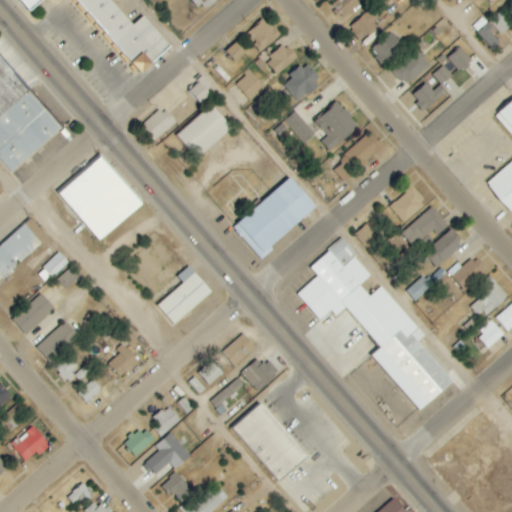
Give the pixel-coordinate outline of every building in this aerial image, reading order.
[(18,0),(28,11),(40,0),(77,0),(138,73),(169,47),(143,16),(131,26),(110,0),(18,0)] [(192,0),(203,12),(215,0),(192,0)] [(337,0),(332,5),(344,18),(360,4),(356,0),(337,0)] [(371,23),(379,15),(373,8),(348,30),(360,43),(376,29),(371,23)] [(499,34),(511,25),(501,12),(489,21),(499,34)] [(501,37),(482,17),(472,27),(491,47),(501,37)] [(247,35),(262,52),(281,34),(266,18),(247,35)] [(378,55),(374,58),(382,67),(406,45),(392,31),(372,49),(378,55)] [(245,53),(236,42),(226,51),(234,61),(245,53)] [(277,76),(298,60),(286,44),(265,60),(277,76)] [(465,44),(447,58),(458,72),(476,58),(465,44)] [(404,85),(430,66),(419,50),(392,68),(404,85)] [(0,162),(9,173),(61,130),(0,56),(0,162)] [(321,83),(308,62),(289,75),(292,79),(284,84),(295,101),(321,83)] [(431,75),(440,85),(451,76),(442,66),(431,75)] [(234,84),(249,100),(264,87),(249,70),(234,84)] [(213,87),(201,76),(187,91),(199,102),(213,87)] [(439,85),(433,89),(428,82),(411,95),(423,111),(446,94),(439,85)] [(511,100),(494,116),(511,136),(511,161),(486,184),(511,213),(511,212),(511,100)] [(327,136),(321,142),(330,152),(359,126),(337,102),(314,122),(327,136)] [(175,134),(193,159),(232,131),(213,106),(175,134)] [(153,141),(176,123),(170,114),(165,118),(160,110),(141,125),(153,141)] [(315,130),(291,112),(276,132),(281,136),(286,128),(306,143),(315,130)] [(343,154),(356,170),(382,149),(375,141),(372,143),(366,136),(343,154)] [(97,242),(141,204),(98,155),(55,193),(97,242)] [(349,178),(340,166),(334,170),(343,182),(349,178)] [(316,209),(290,178),(231,227),(257,258),(316,209)] [(426,202),(412,186),(388,207),(403,223),(426,202)] [(433,231),(437,236),(448,226),(432,207),(402,234),(414,248),(433,231)] [(0,279),(47,239),(29,219),(0,243),(0,279)] [(369,223),(355,233),(367,250),(381,240),(369,223)] [(436,269),(461,246),(447,232),(423,255),(436,269)] [(418,411),(452,381),(418,342),(424,336),(381,287),(369,297),(359,286),(370,276),(354,258),(357,255),(343,238),(309,268),(317,277),(297,294),(320,320),(330,311),(335,317),(345,308),(379,348),(370,356),(418,411)] [(52,278),(68,262),(59,252),(42,268),(52,278)] [(465,291),(484,272),(472,259),(452,277),(465,291)] [(154,306),(170,326),(210,293),(187,266),(175,276),(181,284),(154,306)] [(65,289),(78,277),(70,268),(57,280),(65,289)] [(415,301),(432,286),(422,276),(406,291),(415,301)] [(468,305),(481,320),(507,296),(493,281),(468,305)] [(10,319),(23,334),(52,308),(39,294),(10,319)] [(511,328),(511,303),(495,319),(507,333),(511,328)] [(36,348),(51,363),(79,336),(65,321),(36,348)] [(504,334),(492,321),(475,336),(487,349),(504,334)] [(255,347),(242,333),(221,353),(234,367),(255,347)] [(107,361),(119,378),(138,365),(125,347),(107,361)] [(54,369),(64,381),(80,369),(70,356),(54,369)] [(241,373),(256,391),(279,373),(268,360),(257,369),(252,363),(241,373)] [(208,386),(223,374),(212,361),(197,373),(208,386)] [(188,382),(199,395),(204,390),(193,377),(188,382)] [(77,395),(87,404),(101,389),(91,379),(77,395)] [(214,407),(244,388),(239,380),(209,399),(214,407)] [(0,405),(8,399),(0,389),(0,405)] [(231,429),(278,482),(307,457),(260,404),(231,429)] [(153,428),(159,437),(180,422),(169,406),(152,418),(157,425),(153,428)] [(124,444),(135,457),(154,439),(143,427),(124,444)] [(17,437),(9,443),(26,463),(48,445),(33,428),(19,439),(17,437)] [(175,470),(190,456),(170,433),(154,447),(158,452),(144,464),(155,476),(169,463),(175,470)] [(217,485),(198,502),(174,475),(162,486),(180,506),(177,508),(181,511),(211,511),(228,498),(217,485)] [(82,507),(92,491),(79,482),(69,498),(82,507)] [(377,511),(403,511),(392,499),(377,511)] [(109,511),(101,501),(87,511),(109,511)]
